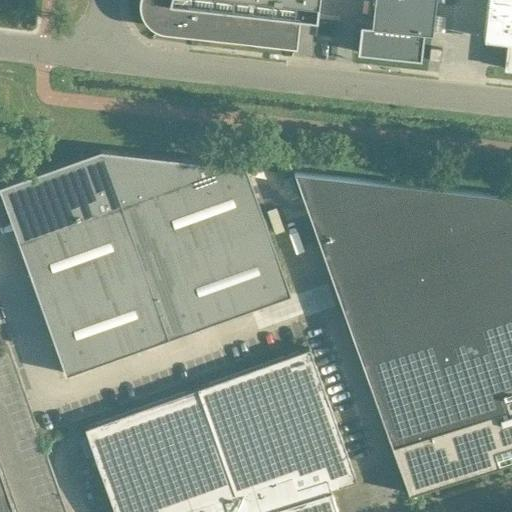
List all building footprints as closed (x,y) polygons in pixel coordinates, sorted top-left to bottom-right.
[(179,24),(190,32),(295,44),(298,16),(317,18),(318,0),(140,0),(141,2),(141,5),(141,7),(142,10),(143,12),(144,14),(145,16),(146,18),(148,20),(149,22),(151,23),(153,25),(155,26),(157,27),(158,26),(166,23),(179,24)] [(432,32),(432,31),(435,0),(373,0),(371,24),(360,23),(357,51),(421,58),(424,31),(432,32)] [(511,0),(487,0),(483,37),(507,39),(504,67),(511,67),(511,0)] [(430,46),(429,59),(441,60),(442,47),(430,46)] [(245,166),(141,154),(100,149),(106,168),(24,197),(24,198),(26,198),(37,229),(19,236),(17,233),(16,233),(65,373),(290,293),(245,166)] [(511,195),(296,171),(294,173),(408,490),(407,491),(408,493),(499,464),(497,457),(511,452),(511,195)] [(113,506),(113,510),(115,511),(338,511),(331,487),(356,479),(309,346),(85,426),(113,506)] [(0,511),(14,509),(0,469),(0,511)]
